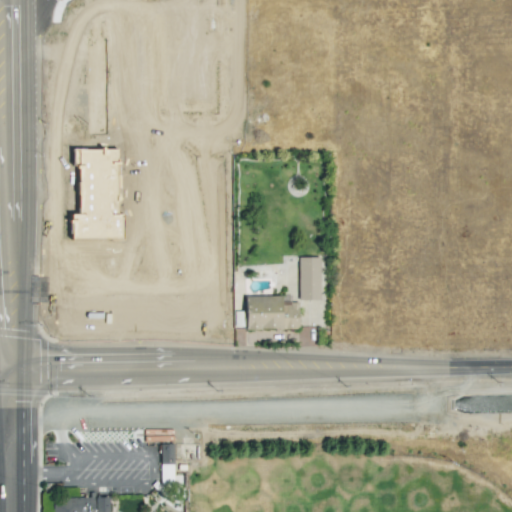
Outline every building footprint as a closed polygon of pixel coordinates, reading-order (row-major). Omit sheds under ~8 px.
[(115,149),(71,149),(72,166),(77,166),(77,214),(69,214),(70,238),(121,237),(121,214),(116,214),(115,149)] [(297,300),(318,300),(318,257),(297,257),(297,300)] [(298,329),(297,302),(289,302),(289,295),(244,297),(244,330),(298,329)] [(172,483),(172,444),(160,444),(159,483),(172,483)] [(40,492),(39,511),(113,511),(114,494),(40,492)]
